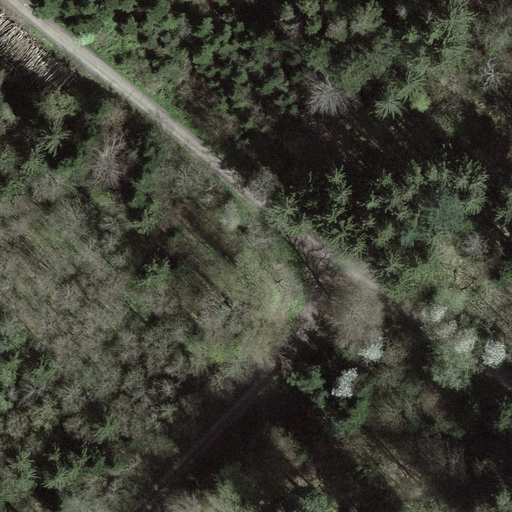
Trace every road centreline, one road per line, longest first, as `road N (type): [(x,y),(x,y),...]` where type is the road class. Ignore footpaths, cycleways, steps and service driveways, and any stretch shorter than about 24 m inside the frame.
road 1 (track): [(11,0),(328,259),(511,382)]
road 2 (track): [(139,511),(295,347),(328,259)]
